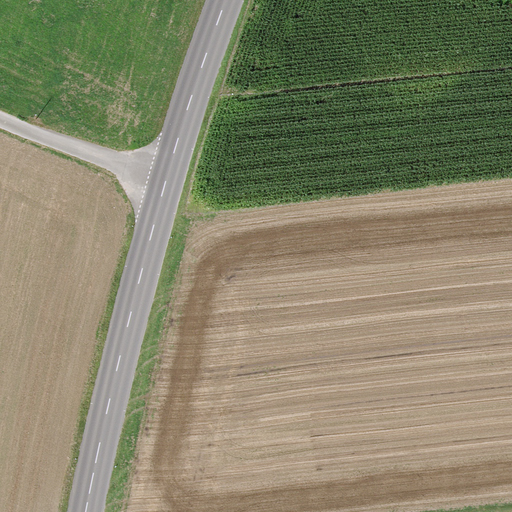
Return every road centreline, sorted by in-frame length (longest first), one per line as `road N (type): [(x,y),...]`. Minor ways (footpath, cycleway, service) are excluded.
road 1 (tertiary): [(226,0),(167,178),(86,511)]
road 2 (track): [(0,116),(167,178)]
